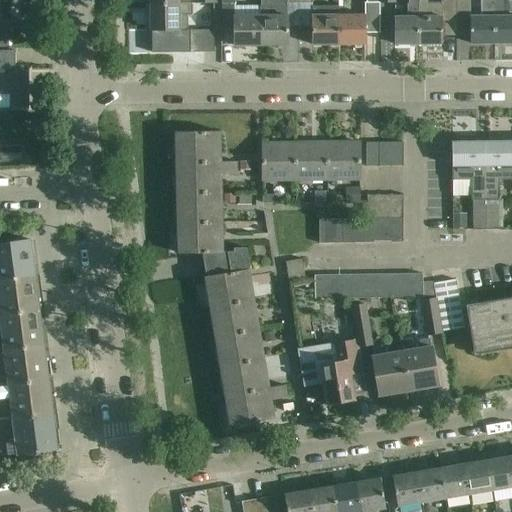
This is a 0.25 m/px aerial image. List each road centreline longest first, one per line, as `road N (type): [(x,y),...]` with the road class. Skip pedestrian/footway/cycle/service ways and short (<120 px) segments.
road 1 (residential): [(77,95),(511,88)]
road 2 (residential): [(128,483),(511,419)]
road 3 (tertiary): [(128,483),(86,188)]
road 4 (residential): [(0,504),(128,483)]
